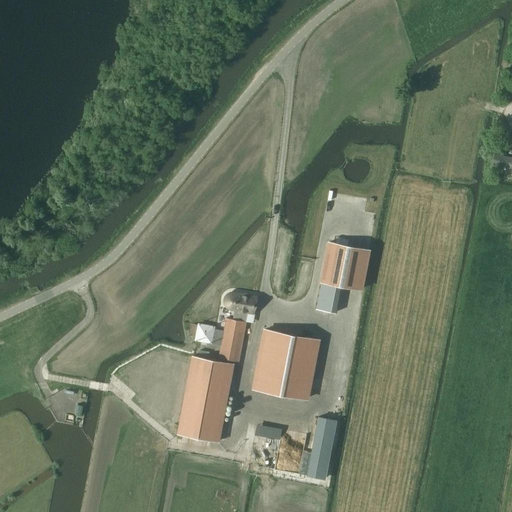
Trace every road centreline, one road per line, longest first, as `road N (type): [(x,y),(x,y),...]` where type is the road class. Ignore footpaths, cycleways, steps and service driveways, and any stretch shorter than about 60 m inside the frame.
road 1 (tertiary): [(0,317),(75,284),(112,256),(292,43),(343,0)]
road 2 (track): [(258,331),(227,444),(185,448),(107,388),(47,376),(41,366)]
